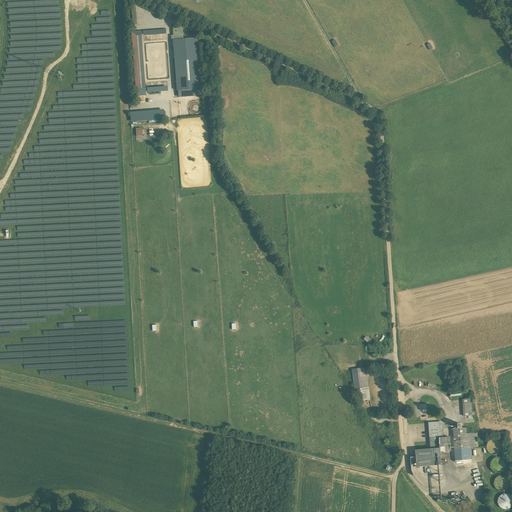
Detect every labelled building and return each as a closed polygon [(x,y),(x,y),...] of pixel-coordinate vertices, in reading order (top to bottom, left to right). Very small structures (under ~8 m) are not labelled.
[(177,32),(174,33),(174,36),(172,36),(172,39),(175,39),(175,40),(183,40),(182,29),(177,29),(177,32)] [(141,32),(132,32),(136,93),(146,92),(145,89),(139,90),(135,35),(141,35),(141,32)] [(175,40),(174,40),(175,48),(197,47),(197,39),(183,40),(175,40)] [(197,47),(175,48),(175,49),(174,49),(178,91),(201,89),(198,47),(197,47)] [(147,111),(131,112),(132,121),(148,120),(147,111)] [(370,344),(373,341),(367,335),(364,339),(370,344)] [(351,369),(354,389),(359,388),(365,387),(363,368),(351,369)] [(365,387),(359,388),(359,394),(361,394),(362,401),(369,400),(368,387),(365,387)] [(471,399),(463,400),(465,417),(468,416),(471,416),(472,416),(472,415),(472,412),(471,399)] [(442,422),(428,423),(429,437),(439,437),(438,427),(442,426),(442,422)] [(466,434),(466,428),(453,429),(455,461),(462,461),(471,460),(470,448),(473,448),(472,433),(466,434)] [(439,437),(429,437),(430,449),(439,448),(439,439),(439,437)] [(443,438),(439,439),(439,448),(440,452),(451,451),(450,437),(443,438)] [(501,451),(502,447),(501,443),(498,440),(494,439),(490,440),(487,443),(486,447),(487,451),(490,454),(494,455),(498,454),(501,451)] [(430,449),(415,450),(416,467),(441,465),(440,452),(439,448),(430,449)] [(504,469),(505,465),(504,461),(501,458),(497,457),(494,459),(491,461),(490,465),(491,469),(494,472),(498,473),(502,472),(504,469)] [(508,487),(509,483),(508,479),(505,477),(501,476),(497,477),(495,480),(494,484),(495,487),(498,490),(501,491),(505,490),(508,487)] [(511,506),(511,505),(511,498),(509,495),(505,494),(501,495),(498,498),(497,502),(498,506),(501,509),(505,510),(509,508),(511,506)] [(478,511),(467,497),(455,506),(459,511),(478,511)]
